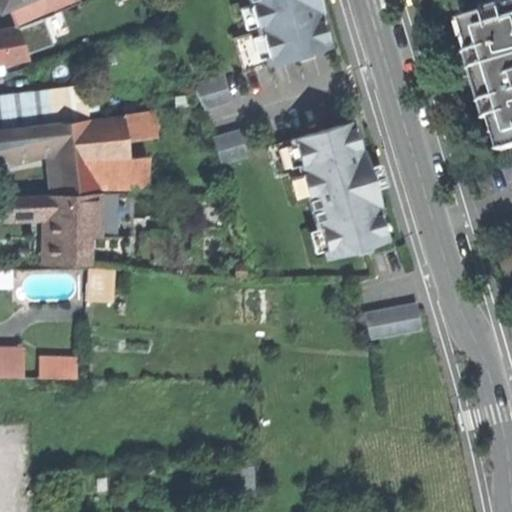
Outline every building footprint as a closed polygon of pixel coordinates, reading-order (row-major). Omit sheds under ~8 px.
[(9,11),(16,28),(82,5),(80,0),(0,0),(0,10),(2,14),(9,11)] [(248,0),(249,5),(256,25),(257,30),(233,38),(243,73),(295,56),(298,61),(312,56),(310,52),(329,46),(319,13),(323,12),(319,0),(248,0)] [(246,29),(256,25),(249,5),(239,8),(246,29)] [(511,151),(511,150),(511,8),(472,20),(478,37),(481,37),(486,51),(477,55),(487,90),(496,120),(506,117),(511,132),(507,134),(511,151)] [(0,65),(27,61),(21,42),(58,30),(54,17),(16,29),(0,32),(0,65)] [(222,75),(196,83),(204,108),(230,100),(222,75)] [(0,130),(33,126),(29,93),(0,96),(0,130)] [(100,188),(131,188),(128,160),(126,142),(157,139),(154,112),(123,115),(123,117),(0,130),(0,160),(51,147),(57,193),(100,188)] [(353,123),(266,149),(275,179),(300,172),(316,227),(319,226),(329,259),(355,252),(356,256),(371,251),(369,247),(389,241),(379,208),(381,207),(376,190),(370,192),(363,168),(369,166),(365,151),(362,152),(353,123)] [(240,132),(215,140),(223,165),(248,158),(240,132)] [(148,158),(128,160),(131,188),(148,190),(148,158)] [(373,178),(369,166),(363,168),(370,192),(376,190),(373,178)] [(5,215),(50,214),(48,266),(88,265),(89,238),(131,239),(132,194),(101,193),(51,195),(50,198),(4,199),(5,215)] [(0,269),(0,286),(12,286),(11,269),(0,269)] [(112,270),(88,270),(88,295),(111,296),(112,270)] [(368,340),(422,329),(417,303),(363,314),(368,340)] [(22,351),(3,350),(3,377),(22,378),(22,351)] [(41,354),(42,378),(81,376),(81,353),(41,354)] [(246,495),(254,494),(255,483),(246,483),(246,495)]
